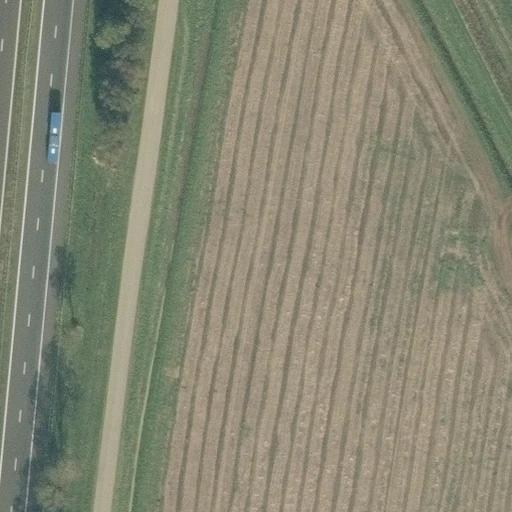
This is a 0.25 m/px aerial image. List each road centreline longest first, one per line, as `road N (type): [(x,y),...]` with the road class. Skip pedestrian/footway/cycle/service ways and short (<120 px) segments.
road 1 (unclassified): [(101,511),(167,0)]
road 2 (motorway): [(9,511),(57,0)]
